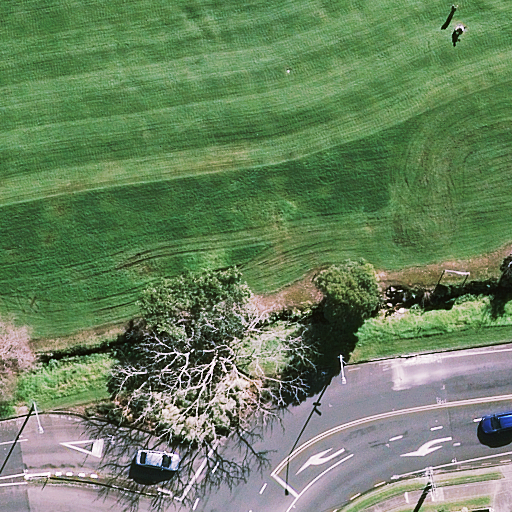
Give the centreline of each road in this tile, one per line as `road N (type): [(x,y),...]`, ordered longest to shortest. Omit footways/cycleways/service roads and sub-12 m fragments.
road 1 (tertiary): [(511,395),(402,407),(339,427),(298,446),(250,511)]
road 2 (residential): [(0,483),(58,475),(114,481),(197,511)]
